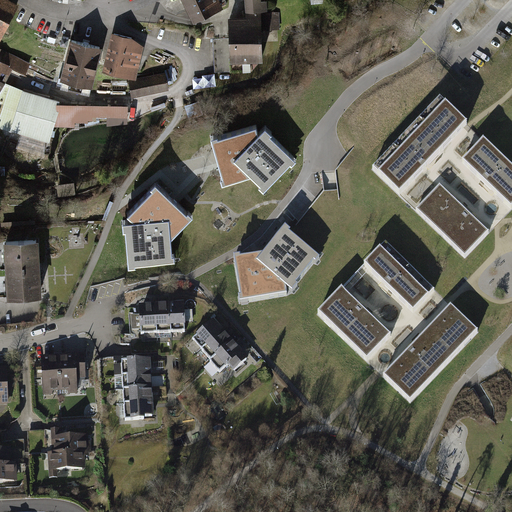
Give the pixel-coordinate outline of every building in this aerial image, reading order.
[(0,0),(0,27),(13,8),(0,0)] [(219,0),(181,0),(193,24),(223,9),(219,0)] [(242,0),(243,13),(257,12),(265,12),(265,1),(258,2),(258,0),(242,0)] [(261,61),(257,12),(243,13),(226,15),(227,38),(213,39),(215,71),(249,68),(248,62),(261,61)] [(109,36),(104,53),(137,62),(141,44),(109,36)] [(42,47),(36,70),(56,76),(90,85),(100,50),(65,40),(62,52),(42,47)] [(0,48),(0,91),(20,63),(0,48)] [(104,53),(100,70),(132,79),(137,62),(104,53)] [(164,73),(129,81),(132,97),(168,89),(164,73)] [(216,74),(194,76),(195,86),(217,85),(216,74)] [(60,100),(22,90),(11,130),(49,141),(60,100)] [(367,100),(356,110),(360,115),(371,105),(367,100)] [(441,101),(374,171),(401,196),(468,126),(441,101)] [(126,105),(61,105),(61,126),(126,126),(126,105)] [(259,133),(256,125),(217,136),(219,142),(213,144),(224,183),(251,175),(261,184),(266,179),(270,183),(295,158),(264,127),(259,133)] [(511,168),(485,142),(464,164),(511,209),(511,168)] [(191,216),(157,183),(127,214),(133,219),(128,220),(129,228),(125,229),(128,257),(134,257),(134,263),(173,260),(171,237),(191,216)] [(489,233),(440,187),(417,212),(465,258),(489,233)] [(288,295),(318,257),(289,234),(283,240),(279,236),(263,256),(234,261),(242,303),(288,295)] [(36,240),(6,242),(8,280),(9,296),(39,294),(36,240)] [(434,292),(386,246),(365,267),(414,313),(434,292)] [(0,296),(9,296),(8,280),(0,280),(0,296)] [(391,339),(343,293),(319,318),(368,364),(391,339)] [(183,305),(169,306),(171,333),(185,332),(184,322),(190,321),(192,320),(192,312),(190,310),(183,311),(183,305)] [(169,306),(155,307),(157,334),(171,333),(169,306)] [(142,316),(132,316),(133,329),(141,329),(141,335),(157,334),(155,307),(141,307),(142,316)] [(478,334),(452,309),(385,379),(411,404),(478,334)] [(222,332),(213,322),(193,340),(202,350),(222,332)] [(232,343),(222,332),(202,350),(211,361),(232,343)] [(247,359),(232,343),(211,361),(210,362),(219,373),(229,364),(234,370),(247,359)] [(81,357),(60,358),(61,389),(83,388),(81,357)] [(60,358),(39,359),(40,391),(61,389),(60,358)] [(149,377),(148,364),(119,366),(120,379),(149,377)] [(150,391),(149,377),(120,379),(121,392),(150,391)] [(151,404),(150,391),(121,392),(122,406),(151,404)] [(151,417),(151,404),(122,406),(123,419),(151,417)] [(50,454),(83,453),(92,453),(91,435),(54,437),(54,430),(49,430),(50,454)] [(83,453),(50,454),(43,455),(44,472),(84,469),(83,453)] [(0,483),(15,483),(15,466),(7,466),(0,466),(0,483)]
